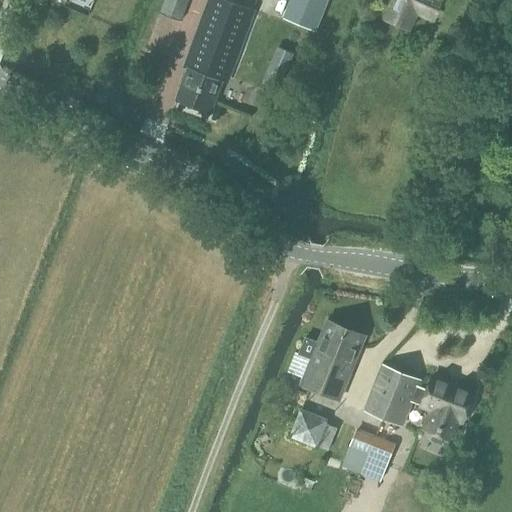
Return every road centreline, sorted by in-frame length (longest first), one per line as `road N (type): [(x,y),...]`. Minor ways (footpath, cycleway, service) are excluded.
road 1 (tertiary): [(511,279),(289,251),(196,174),(0,83)]
road 2 (track): [(511,5),(412,271)]
road 3 (track): [(147,152),(202,0)]
